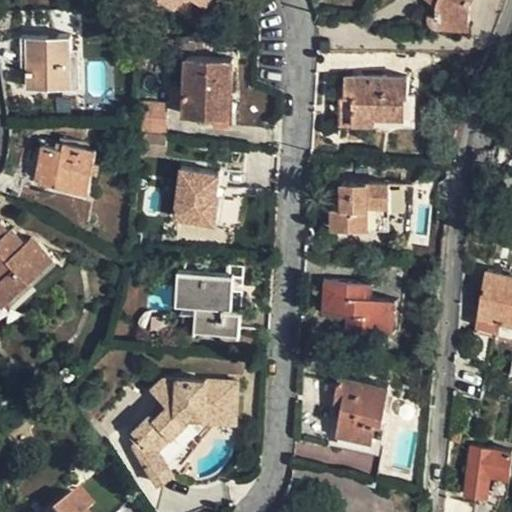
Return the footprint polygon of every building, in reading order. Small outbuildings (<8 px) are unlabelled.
[(164,0),(187,15),(195,0),(164,0)] [(436,13),(469,15),(470,2),(471,0),(431,0),(436,3),(436,13)] [(468,28),(469,15),(436,13),(428,13),(428,17),(429,21),(431,24),(435,26),(468,28)] [(70,35),(27,36),(28,86),(72,87),(70,35)] [(221,95),(232,96),(234,58),(187,57),(184,116),(220,117),(221,95)] [(408,76),(344,76),(344,92),(352,92),(352,124),(373,125),(374,117),(413,117),(413,97),(408,97),(408,76)] [(231,124),(232,96),(221,95),(220,117),(220,124),(231,124)] [(139,118),(138,130),(166,131),(166,103),(139,102),(139,118)] [(43,138),(42,144),(59,147),(60,141),(43,138)] [(59,147),(42,144),(35,182),(89,193),(98,148),(60,141),(59,147)] [(218,195),(220,186),(221,172),(180,166),(173,218),(221,224),(225,195),(218,195)] [(1,176),(0,176),(0,189),(17,198),(20,185),(1,176)] [(368,218),(390,218),(390,202),(436,202),(439,182),(341,182),(341,207),(331,208),(332,229),(368,228),(368,218)] [(227,186),(220,186),(218,195),(225,195),(227,186)] [(390,228),(390,218),(368,218),(368,228),(390,228)] [(0,281),(14,296),(54,258),(40,243),(31,237),(26,241),(11,226),(0,236),(0,281)] [(511,273),(487,269),(476,331),(511,337),(511,273)] [(229,274),(183,272),(181,304),(195,305),(194,328),(239,330),(241,311),(227,310),(229,274)] [(383,343),(384,331),(386,298),(371,297),(363,296),(363,280),(325,279),(323,311),(347,314),(365,314),(363,328),(355,328),(354,341),(383,343)] [(372,281),(363,280),(363,296),(371,297),(372,281)] [(0,298),(5,304),(14,296),(0,281),(0,298)] [(395,298),(386,298),(384,331),(393,331),(395,298)] [(347,328),(355,328),(363,328),(365,314),(347,314),(347,328)] [(375,422),(383,424),(390,384),(339,375),(335,397),(343,398),(341,413),(337,434),(372,441),(375,422)] [(166,430),(172,436),(187,421),(236,424),(238,380),(163,377),(152,388),(168,405),(155,418),(150,414),(133,432),(139,438),(132,446),(158,485),(175,474),(171,468),(163,472),(148,447),(166,430)] [(332,412),(341,413),(343,398),(335,397),(332,412)] [(378,452),(383,424),(375,422),(372,441),(337,434),(335,444),(378,452)] [(159,450),(172,436),(166,430),(148,447),(163,472),(171,468),(159,450)] [(461,464),(458,491),(486,494),(490,475),(507,477),(510,450),(471,445),(468,464),(461,464)] [(505,497),(507,477),(490,475),(486,494),(505,497)] [(86,511),(89,510),(74,491),(49,511),(86,511)] [(458,491),(457,498),(485,502),(486,494),(458,491)] [(444,495),(442,511),(484,511),(485,502),(457,498),(444,495)]
